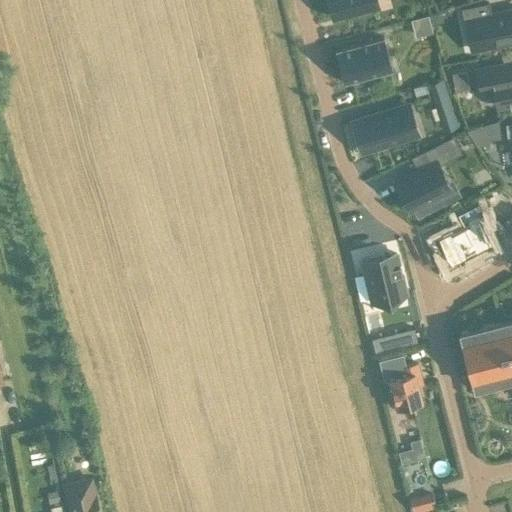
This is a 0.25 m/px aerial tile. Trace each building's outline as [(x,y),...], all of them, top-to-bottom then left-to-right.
[(327,0),(332,16),(379,4),(377,0),(327,0)] [(488,1),(461,7),(464,19),(473,17),(480,46),(511,39),(511,8),(491,13),(488,1)] [(441,11),(431,13),(433,22),(443,20),(441,11)] [(427,14),(412,19),(416,34),(431,30),(427,14)] [(383,33),(335,45),(343,76),(391,64),(383,33)] [(497,105),(511,102),(511,72),(505,74),(503,62),(476,67),(481,91),(494,88),(497,105)] [(453,73),(456,88),(467,86),(464,70),(453,73)] [(441,78),(429,82),(437,106),(448,102),(441,78)] [(368,150),(395,143),(385,103),(358,110),(368,150)] [(452,113),(440,117),(444,128),(455,125),(452,113)] [(498,118),(467,128),(477,143),(489,142),(489,137),(500,136),(498,118)] [(434,144),(416,153),(422,166),(436,158),(437,161),(442,158),(434,144)] [(422,166),(394,180),(409,210),(451,188),(437,161),(436,158),(422,166)] [(484,219),(444,229),(451,256),(491,246),(484,219)] [(396,252),(362,260),(371,299),(384,296),(385,298),(393,296),(393,294),(405,291),(401,271),(401,270),(401,269),(400,270),(399,263),(400,263),(399,262),(398,262),(396,252)] [(511,316),(459,330),(474,387),(511,376),(511,316)] [(414,326),(371,337),(375,352),(418,342),(414,326)] [(403,352),(379,359),(384,380),(389,378),(396,407),(421,401),(417,384),(415,378),(420,377),(416,362),(406,365),(403,352)] [(423,434),(400,439),(404,459),(427,454),(423,434)] [(64,483),(70,511),(98,511),(99,511),(95,493),(94,493),(91,477),(64,483)] [(58,489),(47,491),(49,502),(60,500),(58,489)] [(433,493),(410,498),(414,511),(436,506),(433,493)]
